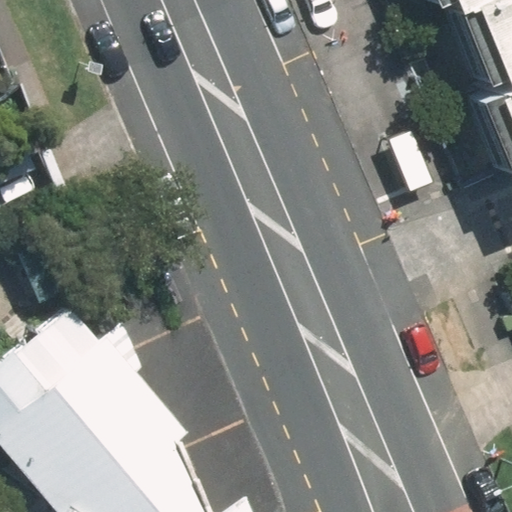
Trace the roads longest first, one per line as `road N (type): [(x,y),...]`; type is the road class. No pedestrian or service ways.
road 1 (secondary): [(310,309),(178,0)]
road 2 (secondary): [(310,309),(440,511)]
road 3 (secondary): [(356,511),(310,309)]
